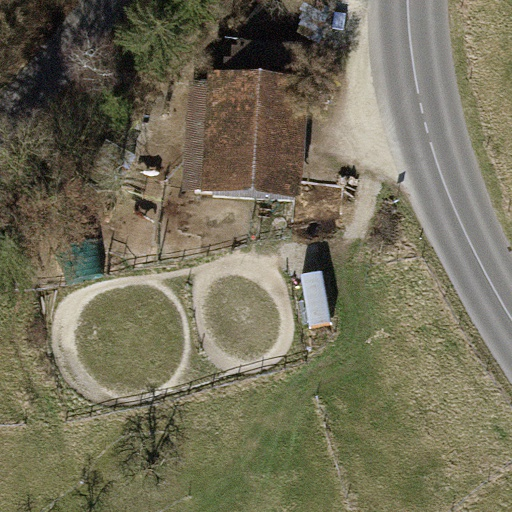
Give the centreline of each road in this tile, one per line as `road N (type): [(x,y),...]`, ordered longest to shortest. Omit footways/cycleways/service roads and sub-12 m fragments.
road 1 (secondary): [(411,0),(413,55),(448,190),(511,313)]
road 2 (unclassified): [(115,0),(0,144)]
